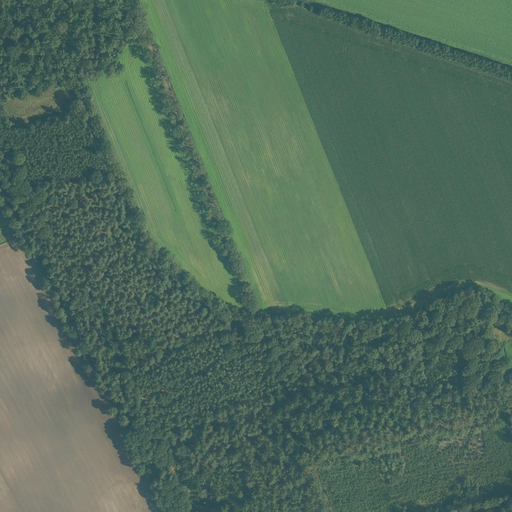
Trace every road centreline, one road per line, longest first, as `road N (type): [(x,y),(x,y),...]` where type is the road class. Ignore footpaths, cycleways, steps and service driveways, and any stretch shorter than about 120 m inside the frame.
road 1 (track): [(511,322),(473,303),(420,329),(256,322),(195,301),(153,255),(77,109),(8,127),(0,107)]
road 2 (track): [(256,322),(130,0)]
road 3 (track): [(332,511),(256,322)]
road 4 (track): [(90,370),(120,369),(256,322)]
road 5 (track): [(366,32),(511,79)]
